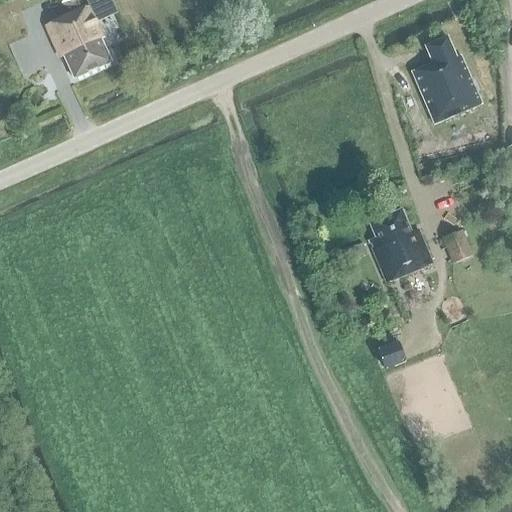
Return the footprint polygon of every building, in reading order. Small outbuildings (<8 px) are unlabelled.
[(64,57),(74,80),(111,64),(100,40),(104,39),(97,23),(104,19),(109,30),(123,24),(113,0),(105,0),(43,27),(57,60),(64,57)] [(410,75),(431,127),(480,107),(460,59),(469,56),(461,37),(454,33),(449,35),(447,39),(424,49),(431,66),(410,75)] [(423,121),(410,126),(417,144),(430,140),(423,121)] [(370,244),(388,288),(433,270),(420,237),(414,240),(404,216),(371,229),(376,242),(370,244)] [(445,244),(455,269),(472,262),(461,237),(445,244)] [(357,250),(361,259),(369,255),(365,246),(357,250)] [(375,352),(384,373),(405,365),(396,343),(375,352)]
